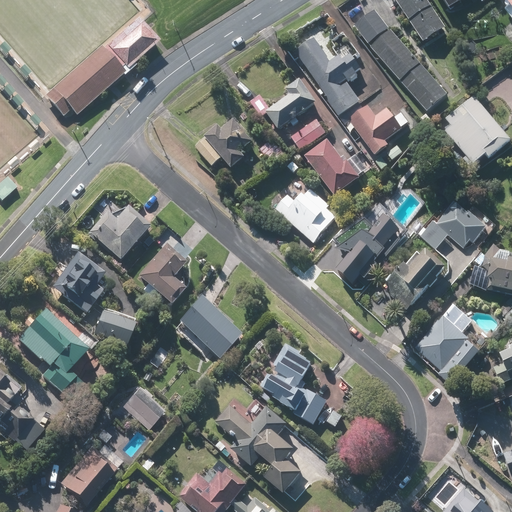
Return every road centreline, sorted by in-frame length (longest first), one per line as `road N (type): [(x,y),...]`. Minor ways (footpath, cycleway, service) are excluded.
road 1 (residential): [(114,131),(394,380),(411,406),(414,436),(403,465),(365,511)]
road 2 (unclassified): [(114,131),(185,62),(282,0)]
road 3 (unclassified): [(0,259),(114,131)]
